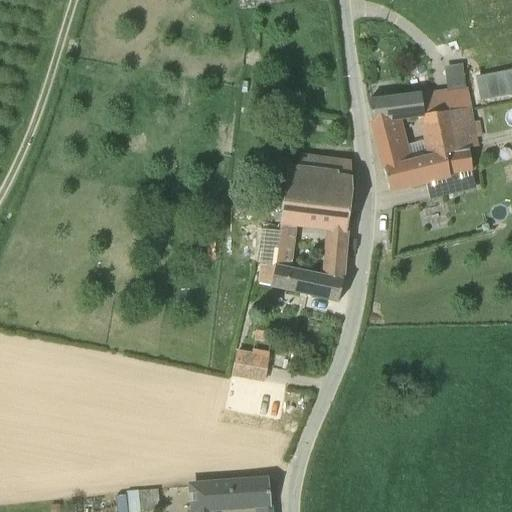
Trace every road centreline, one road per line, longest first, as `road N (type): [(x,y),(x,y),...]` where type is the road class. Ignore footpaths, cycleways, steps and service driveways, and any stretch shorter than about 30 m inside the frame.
road 1 (unclassified): [(293,511),(351,330),(361,268),(366,134),(349,0)]
road 2 (track): [(0,195),(75,0)]
